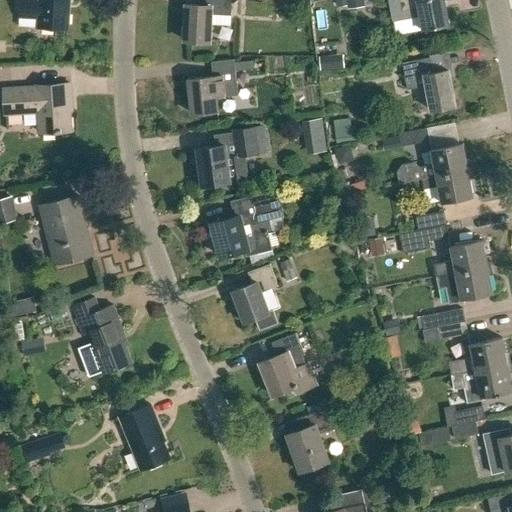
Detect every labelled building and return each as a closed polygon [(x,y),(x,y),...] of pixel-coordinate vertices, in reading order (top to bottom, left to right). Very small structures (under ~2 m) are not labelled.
[(20,0),(19,25),(39,27),(68,28),(69,0),(20,0)] [(187,5),(185,40),(210,41),(211,14),(231,15),(231,0),(205,0),(205,5),(187,5)] [(390,0),(394,22),(421,17),(423,30),(449,25),(444,0),(390,0)] [(408,90),(427,87),(431,110),(456,105),(449,69),(433,72),(431,57),(403,63),(408,90)] [(192,113),(217,111),(216,97),(238,95),(237,86),(237,87),(235,71),(235,63),(234,60),(212,62),(213,77),(188,79),(189,82),(186,83),(187,96),(190,97),(192,113)] [(253,61),(235,63),(235,71),(254,69),(253,61)] [(37,87),(4,89),(6,113),(38,111),(40,132),(70,130),(68,98),(72,97),(71,83),(37,86),(37,87)] [(306,137),(324,135),(322,118),(303,121),(306,137)] [(335,121),(338,144),(359,141),(357,127),(352,128),(350,119),(335,121)] [(440,123),(441,139),(459,138),(458,123),(440,123)] [(197,148),(202,185),(230,181),(230,179),(247,176),(244,154),(267,151),(264,129),(255,130),(255,127),(233,130),(234,143),(197,148)] [(402,145),(429,139),(427,127),(399,133),(402,145)] [(399,183),(422,178),(469,169),(464,144),(431,150),(434,164),(420,167),(413,162),(402,164),(397,171),(399,183)] [(335,149),(338,164),(354,160),(351,145),(335,149)] [(438,183),(442,202),(474,195),(469,169),(422,178),(424,186),(438,183)] [(279,189),(255,195),(231,201),(235,216),(211,222),(220,256),(245,249),(247,256),(272,249),(269,236),(290,231),(279,189)] [(12,191),(0,193),(0,219),(19,215),(12,191)] [(94,254),(78,195),(40,205),(55,264),(94,254)] [(403,241),(406,260),(433,255),(431,247),(451,244),(447,218),(419,223),(421,237),(403,241)] [(434,264),(436,276),(488,266),(483,240),(450,247),(453,260),(434,264)] [(255,318),(259,330),(278,323),(273,309),(268,311),(261,291),(278,285),(270,264),(248,272),(252,283),(233,290),(245,322),(255,318)] [(446,288),(449,304),(463,301),(462,298),(493,292),(488,266),(436,276),(439,289),(446,288)] [(284,273),(289,283),(298,279),(294,269),(284,273)] [(122,336),(124,335),(113,305),(99,310),(94,297),(72,305),(83,335),(89,333),(92,343),(79,347),(89,376),(102,371),(103,373),(131,362),(122,336)] [(424,328),(438,326),(466,321),(463,307),(422,316),(424,328)] [(466,321),(438,326),(440,338),(468,333),(466,321)] [(308,363),(305,364),(302,355),(304,354),(296,333),(272,342),(277,355),(260,362),(273,395),(295,387),(297,393),(317,385),(308,363)] [(23,340),(25,354),(41,351),(40,338),(23,340)] [(448,361),(451,375),(507,363),(502,338),(470,344),(472,357),(448,361)] [(511,387),(507,363),(451,375),(454,389),(464,387),(467,403),(484,399),(484,395),(511,389),(511,387)] [(445,405),(449,423),(476,418),(485,416),(483,403),(456,408),(455,403),(445,405)] [(151,404),(119,417),(140,469),(170,457),(159,431),(161,430),(151,404)] [(307,428),(286,435),(299,471),(328,461),(319,434),(335,428),(328,407),(303,416),(307,428)] [(476,420),(452,425),(455,438),(479,433),(476,420)] [(511,434),(504,436),(503,430),(483,434),(489,459),(492,474),(506,471),(511,469),(511,434)] [(32,440),(36,458),(55,453),(54,449),(58,448),(55,438),(51,439),(50,436),(32,440)] [(324,511),(366,511),(362,489),(335,495),(338,509),(324,511)] [(372,494),(375,505),(391,501),(388,489),(372,494)] [(491,511),(511,511),(511,498),(511,493),(488,498),(491,511)] [(163,507),(163,511),(190,511),(188,501),(163,507)]
